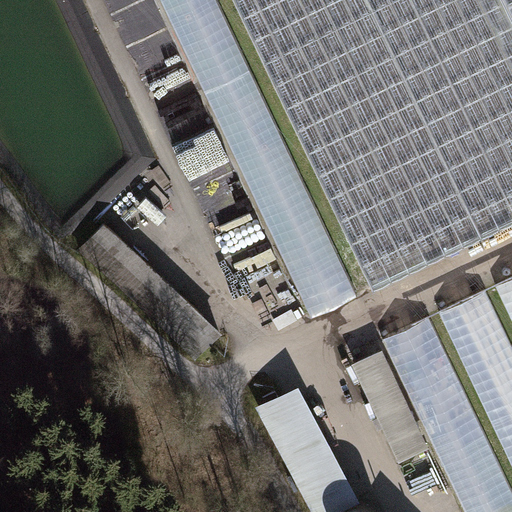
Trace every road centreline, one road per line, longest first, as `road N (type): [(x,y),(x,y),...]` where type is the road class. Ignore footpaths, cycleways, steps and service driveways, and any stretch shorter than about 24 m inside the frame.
road 1 (track): [(0,191),(209,390)]
road 2 (track): [(209,390),(246,435),(286,511)]
